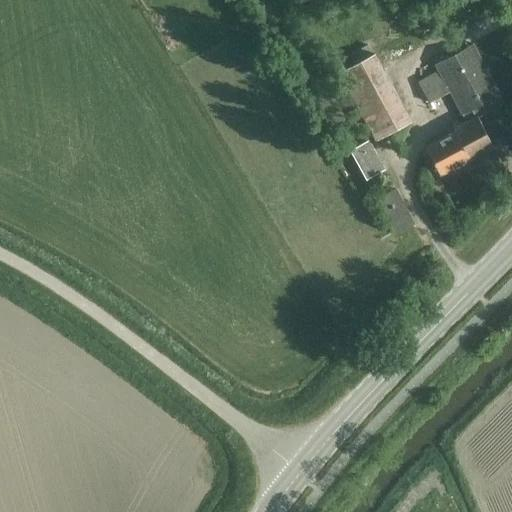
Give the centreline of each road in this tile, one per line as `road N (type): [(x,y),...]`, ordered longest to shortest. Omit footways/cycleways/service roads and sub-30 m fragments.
road 1 (unclassified): [(305,468),(0,255)]
road 2 (tertiary): [(305,468),(511,247)]
